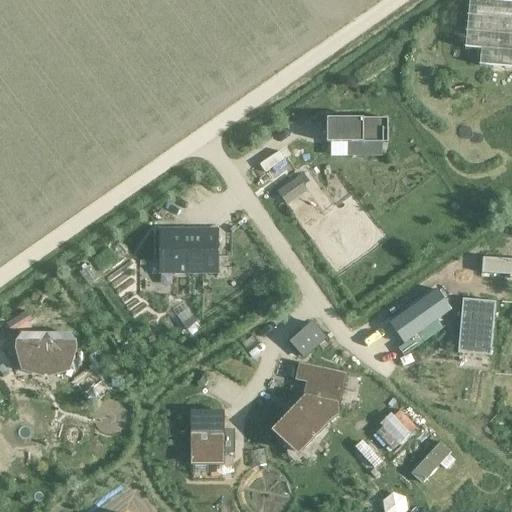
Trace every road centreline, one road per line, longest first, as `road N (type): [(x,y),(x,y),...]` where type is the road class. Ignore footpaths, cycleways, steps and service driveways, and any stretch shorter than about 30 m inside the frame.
road 1 (residential): [(201,136),(368,363)]
road 2 (residential): [(0,277),(201,136)]
road 3 (residential): [(201,136),(396,0)]
